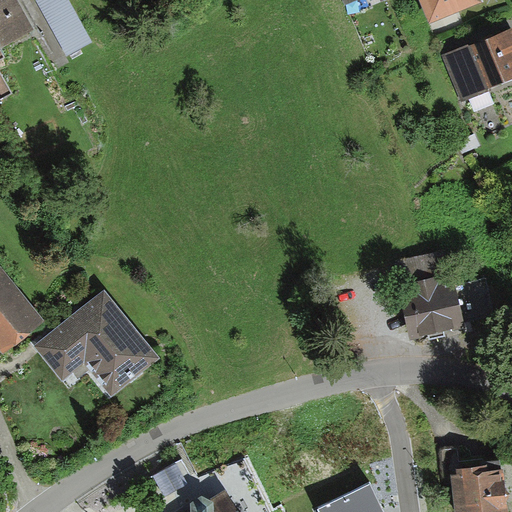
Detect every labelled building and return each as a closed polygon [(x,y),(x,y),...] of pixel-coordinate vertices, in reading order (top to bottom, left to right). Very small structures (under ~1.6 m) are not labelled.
[(0,43),(0,40),(35,21),(33,17),(23,0),(0,0),(0,54),(4,52),(0,43)] [(23,0),(33,17),(39,14),(31,0),(23,0)] [(37,0),(66,53),(92,39),(70,0),(37,0)] [(422,0),(430,17),(470,0),(422,0)] [(492,82),(511,73),(511,22),(471,40),(469,38),(439,51),(461,100),(494,86),(492,82)] [(0,95),(13,89),(0,65),(0,95)] [(396,256),(411,332),(466,321),(466,318),(496,312),(487,271),(457,277),(451,245),(396,256)] [(0,345),(4,351),(48,315),(0,256),(0,345)] [(161,353),(104,284),(33,343),(62,379),(85,360),(112,393),(161,353)] [(454,473),(458,511),(460,511),(510,506),(504,456),(501,457),(500,452),(459,457),(457,439),(439,441),(443,474),(454,473)] [(385,511),(370,480),(316,506),(319,511),(385,511)] [(180,511),(246,511),(226,482),(212,491),(202,487),(191,494),(191,505),(180,511)]
